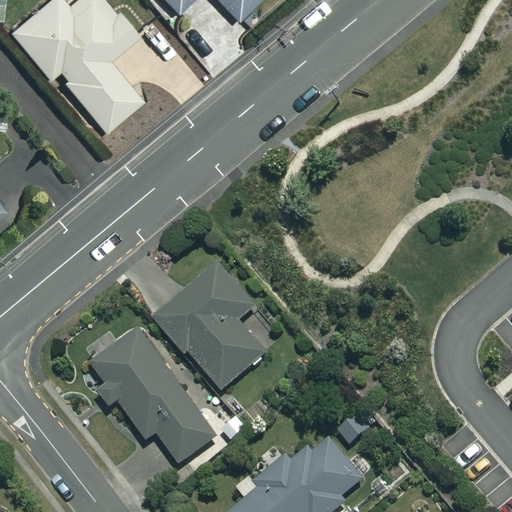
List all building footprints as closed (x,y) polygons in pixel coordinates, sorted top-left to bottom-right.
[(134,36),(103,0),(72,0),(66,6),(61,0),(45,0),(8,31),(46,77),(53,71),(103,132),(139,102),(105,61),(134,36)] [(255,0),(163,0),(176,12),(188,0),(216,0),(236,19),(255,0)] [(256,310),(219,266),(156,320),(222,392),(265,355),(239,325),(256,310)] [(216,440),(140,332),(92,365),(108,388),(99,394),(110,409),(118,404),(146,443),(157,435),(179,467),(216,440)] [(361,482),(327,439),(291,468),(276,451),(234,485),(248,501),(233,511),(338,511),(344,508),(338,500),(361,482)]
